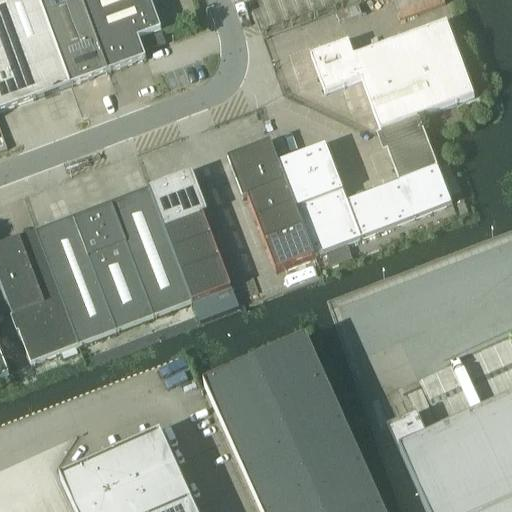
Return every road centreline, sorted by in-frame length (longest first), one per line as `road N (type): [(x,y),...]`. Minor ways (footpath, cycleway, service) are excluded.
road 1 (unclassified): [(0,176),(210,94),(232,55),(218,0)]
road 2 (unknown): [(178,108),(244,265)]
